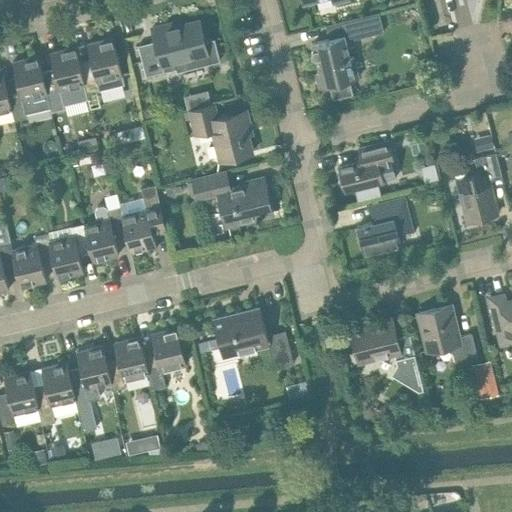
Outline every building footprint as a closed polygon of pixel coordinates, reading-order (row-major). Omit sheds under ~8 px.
[(345,41),(368,36),(383,32),(378,13),(363,17),(326,26),(330,40),(318,43),(319,48),(313,49),(311,52),(312,56),(315,58),(316,58),(319,71),(316,72),(320,87),(330,85),(333,98),(352,93),(349,80),(358,78),(353,57),(349,58),(345,41)] [(162,64),(175,61),(177,71),(220,60),(214,38),(205,41),(200,20),(168,28),(167,24),(152,28),(155,41),(138,45),(146,76),(163,72),(162,64)] [(125,84),(113,37),(88,43),(92,63),(81,65),(80,65),(84,83),(83,83),(85,91),(99,88),(99,90),(125,84)] [(59,89),(83,83),(84,83),(80,65),(81,65),(76,46),(50,52),(55,72),(43,74),(47,92),(46,92),(48,100),(61,97),(59,89)] [(13,61),(17,80),(6,83),(8,91),(7,91),(12,109),(24,106),(22,98),(46,92),(47,92),(43,74),(39,55),(13,61)] [(0,111),(12,109),(7,91),(8,91),(6,83),(5,79),(3,72),(0,72),(0,111)] [(220,159),(234,156),(253,151),(246,124),(250,123),(247,109),(218,117),(214,103),(190,109),(190,110),(182,112),(184,120),(192,118),(196,133),(212,129),(220,159)] [(152,107),(143,109),(145,118),(154,116),(152,107)] [(490,134),(474,139),(477,151),(494,147),(490,134)] [(394,162),(393,159),(388,140),(359,147),(362,160),(356,161),(356,160),(355,160),(355,161),(339,165),(346,191),(383,181),(379,166),(394,162)] [(502,177),(496,152),(474,157),(478,174),(457,179),(467,221),(498,213),(490,180),(502,177)] [(191,196),(197,195),(198,197),(218,192),(226,225),(257,218),(258,219),(261,218),(261,217),(273,214),(264,179),(255,181),(256,183),(249,185),(248,180),(247,181),(248,183),(230,187),(226,171),(193,179),(194,180),(188,182),(191,196)] [(0,177),(0,182),(1,186),(10,184),(8,176),(0,177)] [(144,201),(121,207),(123,214),(122,214),(127,232),(126,232),(131,251),(156,245),(152,226),(163,223),(164,227),(166,227),(156,184),(140,188),(144,201)] [(413,230),(405,197),(372,205),(376,221),(357,226),(363,252),(400,243),(398,234),(413,230)] [(85,224),(89,241),(93,260),(119,254),(114,235),(126,232),(127,232),(122,214),(123,214),(121,207),(108,210),(107,207),(103,205),(97,207),(95,212),(97,221),(85,224)] [(0,290),(9,289),(5,274),(4,270),(16,267),(17,267),(12,249),(13,249),(11,241),(7,223),(0,224),(0,290)] [(77,244),(89,241),(85,224),(48,232),(50,240),(49,240),(54,258),(53,258),(58,277),(84,271),(77,244)] [(37,243),(13,249),(12,249),(17,267),(16,267),(20,286),(46,280),(42,261),(53,258),(54,258),(49,240),(50,240),(48,232),(35,236),(37,243)] [(511,303),(506,305),(503,294),(490,298),(501,342),(511,339),(511,303)] [(478,359),(476,352),(472,333),(458,336),(449,304),(419,311),(429,351),(451,346),(456,364),(478,359)] [(260,306),(213,318),(218,335),(218,337),(220,345),(221,348),(237,344),(239,352),(268,344),(274,368),(294,363),(285,330),(267,334),(260,306)] [(392,318),(351,328),(359,361),(378,356),(394,352),(397,363),(392,376),(423,387),(417,361),(410,336),(410,334),(397,337),(392,318)] [(156,352),(145,355),(144,355),(148,372),(148,373),(152,389),(165,386),(161,370),(186,364),(177,327),(152,333),(156,352)] [(218,335),(198,340),(199,342),(201,350),(220,345),(218,337),(218,335)] [(111,382),(110,382),(112,390),(126,386),(124,378),(148,373),(148,372),(144,355),(145,355),(140,336),(114,342),(119,361),(107,364),(111,382)] [(82,370),(70,373),(69,373),(76,399),(75,399),(77,407),(91,404),(87,388),(110,382),(111,382),(107,364),(103,345),(77,351),(82,370)] [(473,363),(481,398),(499,393),(491,359),(473,363)] [(35,389),(34,389),(38,407),(40,415),(42,424),(42,425),(56,421),(51,404),(75,399),(76,399),(69,373),(70,373),(69,369),(67,361),(42,367),(46,386),(35,389)] [(13,413),(38,407),(34,389),(35,389),(30,370),(4,377),(8,392),(0,393),(0,412),(3,424),(15,421),(13,413)] [(303,381),(294,384),(297,396),(307,394),(303,381)] [(13,429),(4,431),(9,451),(18,448),(13,429)] [(157,434),(147,436),(150,449),(160,447),(157,434)] [(218,449),(212,438),(206,443),(195,447),(198,452),(210,451),(218,449)] [(100,440),(92,442),(96,458),(104,456),(100,440)] [(66,457),(64,443),(50,446),(53,459),(66,457)] [(32,450),(35,464),(48,462),(45,448),(32,450)]
